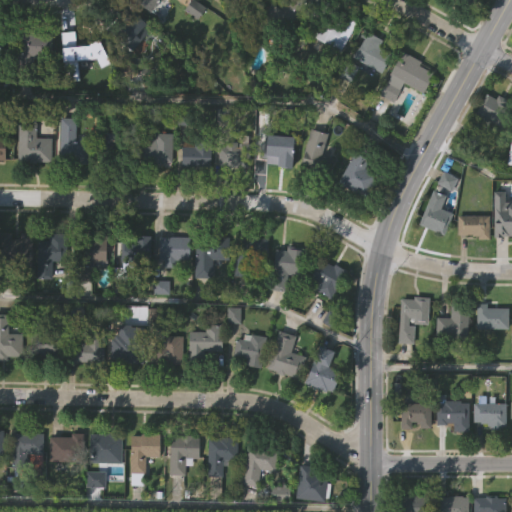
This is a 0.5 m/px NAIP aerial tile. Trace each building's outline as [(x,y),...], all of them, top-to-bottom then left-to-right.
[(36,0),(39,9),(60,4),(58,0),(36,0)] [(175,22),(189,0),(161,0),(155,10),(175,22)] [(303,0),(282,35),(254,17),(265,0),(273,5),(276,0),(303,0)] [(378,0),(403,11),(407,0),(378,0)] [(440,0),(413,0),(409,12),(439,26),(449,4),(440,0)] [(479,28),(467,23),(472,10),(468,8),(470,3),(462,0),(455,0),(442,34),(473,46),(479,28)] [(353,21),(336,50),(309,34),(326,5),(353,21)] [(129,47),(128,48),(120,41),(122,39),(109,27),(127,6),(148,25),(129,47)] [(171,31),(149,16),(132,41),(150,54),(159,40),(163,43),(171,31)] [(389,53),(378,71),(375,69),(372,76),(358,68),(350,82),(337,75),(362,30),(380,40),(376,46),(389,53)] [(37,31),(37,33),(52,34),(51,53),(33,52),(32,77),(18,77),(19,31),(37,31)] [(101,36),(103,68),(86,69),(85,55),(71,56),(69,34),(101,32),(101,36)] [(296,52),(279,42),(275,49),(269,46),(263,58),(285,71),(296,52)] [(431,72),(420,92),(402,82),(391,102),(377,94),(388,75),(386,74),(400,50),(419,61),(417,64),(431,72)] [(353,65),(341,59),(337,67),(323,60),(313,80),(338,93),(353,65)] [(59,74),(60,103),(97,101),(97,107),(103,107),(102,84),(82,85),(82,82),(74,82),(74,73),(59,74)] [(41,76),(16,76),(16,102),(40,103),(41,76)] [(351,101),(381,114),(391,89),(362,77),(351,101)] [(421,135),(431,114),(417,107),(419,103),(399,93),(378,137),(392,144),(401,125),(421,135)] [(484,93),(493,98),(496,94),(510,105),(498,125),(486,118),(485,120),(472,113),(484,93)] [(0,105),(17,105),(16,120),(11,120),(10,160),(0,159),(0,105)] [(34,129),(34,136),(48,137),(48,160),(18,159),(18,117),(34,117),(34,129)] [(90,153),(90,163),(65,163),(65,159),(56,158),(56,117),(71,117),(71,138),(90,139),(90,153)] [(334,157),(328,179),(296,170),(308,127),(326,132),(321,151),(334,155),(334,157)] [(145,164),(142,164),(142,145),(145,145),(145,138),(156,138),(156,132),(175,132),(175,161),(167,161),(167,164),(145,164)] [(182,165),(178,165),(178,145),(192,146),(192,134),(209,135),(209,166),(182,165)] [(473,157),(499,168),(509,143),(494,137),(493,140),(483,135),(473,157)] [(129,158),(97,158),(97,138),(129,138),(129,158)] [(247,142),(247,160),(215,159),(216,145),(222,146),(222,141),(247,142)] [(292,156),(291,166),(255,164),(256,141),(292,143),(292,156)] [(376,174),(364,198),(335,182),(356,141),(371,149),(362,167),(376,174)] [(58,161),(59,206),(88,205),(88,183),(75,183),(74,161),(58,161)] [(16,204),(48,205),(48,180),(34,180),(34,169),(17,169),(16,204)] [(320,196),(326,176),(309,171),(298,208),(329,216),(333,200),(320,196)] [(100,191),(114,192),(114,173),(101,173),(100,191)] [(170,206),(170,175),(154,175),(153,182),(140,182),(140,206),(170,206)] [(245,208),(244,185),(217,186),(217,209),(245,208)] [(258,205),(290,206),(291,186),(259,185),(258,205)] [(179,208),(208,208),(209,188),(180,187),(179,208)] [(442,233),(416,223),(430,189),(444,195),(439,207),(451,212),(442,233)] [(505,191),(505,202),(511,202),(511,235),(494,237),(495,191),(505,191)] [(366,240),(376,216),(367,212),(371,202),(350,193),(337,228),(366,240)] [(487,215),(486,238),(476,238),(476,235),(470,235),(470,233),(455,234),(455,214),(487,215)] [(30,232),(30,267),(0,267),(0,232),(8,232),(8,238),(18,238),(18,232),(30,232)] [(50,279),(33,278),(34,240),(45,240),(46,232),(65,232),(64,260),(50,260),(50,279)] [(443,276),(451,254),(439,250),(444,237),(430,232),(417,267),(443,276)] [(503,233),(491,233),(492,279),(511,278),(511,243),(503,244),(503,233)] [(78,280),(73,280),(74,238),(90,238),(90,234),(105,234),(104,261),(91,260),(90,280),(78,280)] [(152,235),(151,267),(128,267),(128,279),(133,279),(132,294),(116,293),(117,269),(121,269),(122,234),(152,235)] [(190,237),(190,260),(177,260),(177,267),(165,267),(165,260),(160,260),(160,236),(190,237)] [(197,277),(191,277),(192,236),(227,236),(226,259),(211,259),(210,277),(197,277)] [(250,236),(250,237),(266,238),(266,260),(250,260),(250,276),(230,275),(231,237),(250,236)] [(303,248),(300,275),(285,273),(282,291),(266,289),(272,248),(284,250),(285,245),(303,248)] [(487,257),(455,257),(455,278),(487,279),(487,257)] [(323,261),(331,266),(333,263),(343,270),(327,298),(312,288),(315,282),(307,277),(316,261),(321,264),(323,261)] [(0,297),(30,297),(30,275),(19,275),(19,281),(9,281),(9,275),(0,275),(0,297)] [(36,282),(35,321),(51,321),(51,302),(65,303),(65,276),(47,275),(47,283),(36,282)] [(187,303),(188,279),(159,278),(158,309),(172,310),(172,302),(187,303)] [(266,297),(266,279),(242,278),(241,297),(266,297)] [(118,280),(119,303),(149,302),(148,279),(118,280)] [(104,304),(104,283),(81,284),(82,305),(104,304)] [(193,320),(211,320),(210,301),(223,301),(223,285),(192,285),(193,320)] [(272,291),(268,332),(285,334),(287,317),(299,319),(302,289),(285,287),(284,292),(272,291)] [(427,297),(426,324),(412,323),(412,317),(406,317),(406,325),(412,325),(411,343),(396,342),(398,298),(412,298),(412,296),(427,297)] [(328,340),(343,313),(319,300),(305,327),(328,340)] [(466,303),(465,336),(433,335),(434,317),(448,317),(448,302),(466,303)] [(485,305),(485,307),(506,307),(506,328),(474,328),(474,303),(485,303),(485,305)] [(4,329),(4,333),(19,333),(19,355),(4,355),(4,360),(0,360),(0,313),(4,313),(4,329)] [(39,319),(39,330),(61,330),(61,357),(27,358),(27,320),(39,319)] [(151,336),(167,336),(167,322),(151,322),(151,336)] [(204,360),(185,360),(185,330),(202,331),(202,323),(220,324),(220,351),(204,351),(204,360)] [(102,329),(101,360),(72,360),(73,342),(86,342),(86,329),(102,329)] [(303,361),(297,378),(268,369),(271,362),(266,361),(276,330),(293,336),(287,356),(303,361)] [(241,333),(264,336),(259,368),(243,365),(244,358),(230,356),(233,338),(241,339),(241,333)] [(183,336),(182,364),(151,363),(151,344),(161,344),(162,335),(183,336)] [(131,338),(131,341),(144,342),(144,363),(110,362),(111,338),(131,338)] [(426,366),(427,340),(398,339),(396,384),(410,385),(411,365),(426,366)] [(339,371),(330,393),(301,382),(314,345),(331,352),(326,366),(339,371)] [(506,370),(506,348),(484,349),(484,345),(474,345),(475,370),(506,370)] [(238,365),(238,349),(225,349),(225,364),(238,365)] [(448,359),(434,359),(433,378),(465,380),(466,349),(448,349),(448,359)] [(21,376),(6,375),(7,358),(0,357),(0,402),(6,402),(6,398),(20,399),(21,376)] [(202,393),(220,392),(219,367),(204,367),(204,373),(187,374),(187,400),(202,400),(202,393)] [(302,397),(289,394),(293,377),(276,373),(267,410),(297,417),(302,397)] [(261,409),(265,378),(249,376),(248,382),(233,380),(231,397),(244,398),(243,407),(261,409)] [(181,378),(153,377),(152,405),(180,406),(181,378)] [(100,403),(100,379),(84,379),(84,384),(70,384),(70,402),(100,403)] [(30,380),(27,398),(51,402),(54,383),(30,380)] [(108,404),(137,404),(137,381),(109,380),(108,404)] [(303,425),(329,436),(338,413),(327,408),(333,393),(318,387),(303,425)] [(416,396),(416,403),(428,403),(428,428),(398,428),(398,403),(402,403),(402,396),(416,396)] [(451,400),(451,402),(466,402),(466,431),(451,431),(451,423),(445,423),(445,424),(434,424),(434,402),(440,402),(440,400),(451,400)] [(504,402),(504,426),(501,426),(501,432),(489,432),(489,426),(485,426),(485,423),(472,421),(471,403),(504,402)] [(30,431),(30,433),(40,433),(40,453),(24,453),(23,468),(8,468),(8,432),(30,431)] [(75,460),(46,461),(45,436),(68,436),(68,432),(80,432),(81,460),(75,460)] [(119,433),(119,464),(103,464),(103,452),(86,452),(86,434),(119,433)] [(157,434),(157,456),(143,455),(143,474),(141,474),(141,485),(128,485),(128,473),(127,473),(127,435),(157,434)] [(171,474),(167,474),(167,436),(176,436),(176,434),(197,434),(197,458),(191,458),(191,465),(183,465),(183,474),(171,474)] [(209,476),(205,476),(205,438),(235,437),(235,459),(221,459),(221,476),(209,476)] [(399,470),(409,470),(409,464),(417,464),(417,469),(429,469),(428,441),(398,442),(399,470)] [(276,450),(273,471),(259,469),(256,486),(238,484),(244,444),(276,450)] [(466,473),(467,445),(434,444),(434,466),(451,466),(451,473),(466,473)] [(503,444),(475,445),(476,465),(487,465),(487,469),(504,469),(503,444)] [(329,483),(327,497),(324,497),(323,503),(293,499),(297,464),(312,466),(311,472),(320,473),(319,475),(326,476),(325,483),(329,483)] [(47,502),(81,502),(81,474),(70,474),(70,478),(48,478),(47,502)] [(41,495),(42,475),(8,475),(7,508),(24,509),(25,495),(41,495)] [(158,476),(129,475),(127,511),(143,511),(144,498),(158,499),(158,476)] [(120,504),(120,476),(88,476),(88,497),(107,498),(107,504),(120,504)] [(197,499),(197,478),(168,477),(167,511),(182,511),(183,507),(190,507),(191,499),(197,499)] [(220,511),(221,507),(234,507),(235,481),(206,480),(205,511),(220,511)] [(265,511),(273,511),(276,493),(245,488),(241,511),(258,511),(259,511),(265,511)] [(421,495),(429,496),(429,511),(400,511),(401,495),(421,495)] [(499,495),(499,497),(508,497),(507,511),(476,511),(476,496),(499,495)] [(461,496),(466,497),(466,511),(434,511),(435,497),(461,496)]
